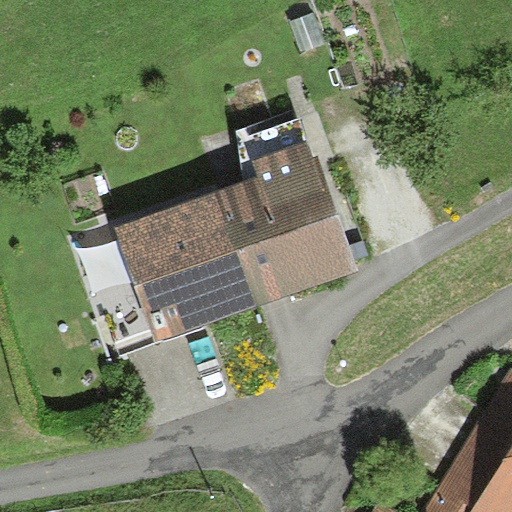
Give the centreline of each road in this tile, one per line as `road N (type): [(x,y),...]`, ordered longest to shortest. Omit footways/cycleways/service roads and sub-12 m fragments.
road 1 (track): [(511,198),(386,271),(331,316),(296,367),(281,443)]
road 2 (track): [(330,436),(0,487)]
road 3 (unclassified): [(297,511),(330,436),(473,319),(511,298)]
